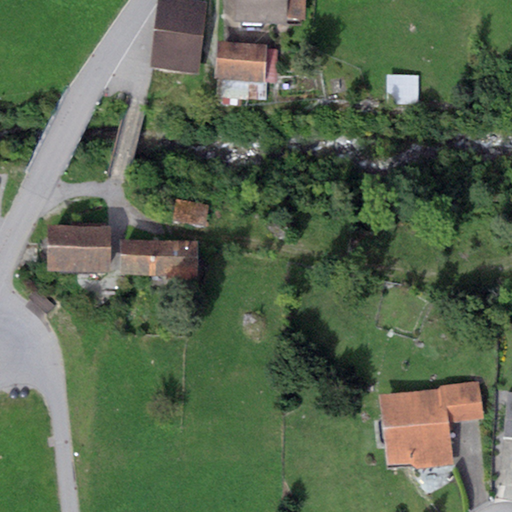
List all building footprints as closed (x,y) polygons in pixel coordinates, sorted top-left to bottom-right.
[(280,0),(225,0),(224,26),(280,30),(280,0)] [(204,11),(157,5),(149,68),(196,73),(204,11)] [(264,52),(211,49),(210,81),(264,84),(264,52)] [(422,81),(386,83),(387,110),(423,108),(422,81)] [(207,206),(178,202),(176,220),(205,223),(207,206)] [(105,231),(54,230),(54,268),(104,269),(105,231)] [(192,245),(125,242),(123,271),(191,274),(192,245)] [(485,423),(480,389),(379,402),(388,472),(448,467),(444,427),(485,423)] [(511,397),(506,397),(502,442),(511,442),(511,397)]
